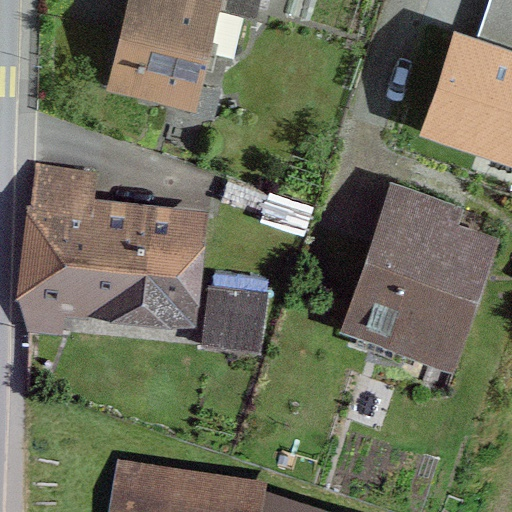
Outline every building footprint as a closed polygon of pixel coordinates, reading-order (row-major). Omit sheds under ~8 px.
[(210,109),(215,91),(195,86),(215,3),(253,13),(256,0),(131,0),(113,79),(188,98),(186,107),(210,109)] [(511,0),(490,0),(478,44),(511,52),(511,0)] [(511,55),(459,38),(430,128),(511,154),(511,55)] [(89,173),(38,167),(22,288),(28,323),(57,326),(61,292),(181,307),(191,221),(97,210),(96,216),(84,215),(89,173)] [(395,221),(364,313),(440,339),(482,215),(396,186),(386,218),(395,221)] [(213,287),(205,340),(256,346),(263,294),(213,287)] [(129,490),(125,511),(247,511),(248,509),(129,490)]
